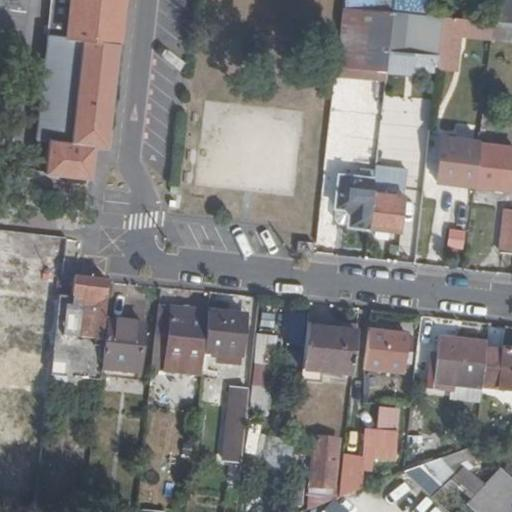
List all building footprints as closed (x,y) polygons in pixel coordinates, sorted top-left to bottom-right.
[(124,0),(54,0),(39,138),(49,140),(45,169),(93,175),(96,144),(109,145),(124,0)] [(396,10),(426,14),(427,0),(378,0),(377,8),(396,10)] [(392,41),(396,10),(377,8),(345,4),(339,56),(338,66),(388,71),(392,41)] [(511,9),(495,6),(493,22),(509,24),(511,9)] [(445,16),(461,18),(462,9),(446,7),(445,16)] [(396,10),(392,41),(409,44),(411,28),(442,31),(443,16),(430,14),(426,14),(396,10)] [(442,31),(437,68),(457,70),(461,36),(491,39),(491,38),(493,22),(461,18),(445,16),(443,16),(442,31)] [(493,22),(491,38),(511,40),(511,24),(509,24),(493,22)] [(438,181),(475,185),(480,144),(480,142),(443,138),(438,181)] [(475,185),(475,188),(511,192),(511,185),(511,147),(480,144),(475,185)] [(350,226),(370,228),(370,227),(375,190),(376,178),(340,174),(337,208),(346,209),(352,214),(350,226)] [(375,190),(370,227),(406,232),(411,195),(375,190)] [(341,225),(350,226),(352,214),(346,209),(337,208),(336,221),(341,225)] [(501,252),(511,252),(511,209),(506,208),(501,252)] [(462,248),(464,228),(448,226),(445,246),(462,248)] [(299,240),(298,250),(311,251),(312,242),(299,240)] [(51,377),(100,383),(101,374),(102,366),(105,343),(102,342),(109,283),(74,280),(72,299),(60,297),(53,350),(51,377)] [(204,355),(208,312),(160,307),(155,348),(204,355)] [(244,317),(208,312),(204,355),(240,359),(244,317)] [(102,366),(139,371),(144,324),(108,319),(105,343),(102,366)] [(303,365),(301,382),(320,384),(322,367),(353,371),(357,327),(345,325),(344,332),(307,328),(303,365)] [(411,334),(371,330),(366,368),(406,372),(411,334)] [(276,338),(256,335),(248,409),(268,411),(276,338)] [(488,349),(488,344),(443,339),(438,383),(483,388),(484,385),(488,349)] [(488,349),(484,385),(511,389),(511,349),(504,349),(503,351),(488,349)] [(102,366),(101,374),(138,377),(139,371),(102,366)] [(224,441),(240,443),(246,391),(230,389),(224,441)] [(377,407),(376,426),(398,427),(399,407),(377,407)] [(396,438),(367,433),(365,458),(394,461),(396,438)] [(333,490),(337,441),(315,439),(310,487),(333,490)] [(340,499),(362,490),(365,458),(344,456),(340,499)] [(405,474),(434,499),(449,482),(455,476),(439,462),(405,474)] [(472,501),(484,487),(461,468),(455,476),(449,482),(472,501)] [(473,511),(508,511),(511,508),(511,480),(499,469),(484,487),(472,501),(467,506),(473,511)] [(344,511),(345,511),(358,511),(365,505),(356,498),(344,511)]
